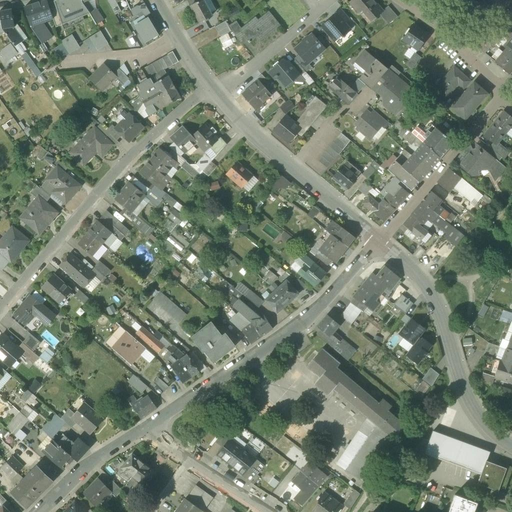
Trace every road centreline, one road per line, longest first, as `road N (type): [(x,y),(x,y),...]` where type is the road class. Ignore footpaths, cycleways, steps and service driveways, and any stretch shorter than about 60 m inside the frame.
road 1 (residential): [(147,428),(321,305),(381,240)]
road 2 (residential): [(211,91),(132,154),(15,290)]
road 3 (residential): [(381,240),(424,282),(457,375),(511,446)]
road 4 (residential): [(211,91),(381,240)]
road 5 (residential): [(381,240),(500,96)]
road 6 (residential): [(329,0),(211,91)]
road 7 (residential): [(500,96),(461,50),(398,0)]
road 8 (residential): [(39,511),(79,473),(147,428)]
